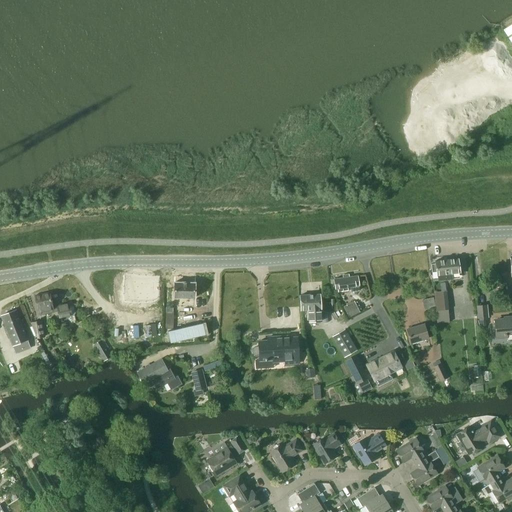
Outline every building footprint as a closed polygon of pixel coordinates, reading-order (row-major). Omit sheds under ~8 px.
[(511,23),(502,30),(511,45),(511,23)] [(457,258),(443,260),(445,274),(445,279),(452,278),(451,273),(459,272),(457,258)] [(430,264),(431,270),(431,271),(436,271),(436,275),(437,280),(445,279),(445,274),(443,260),(434,261),(435,263),(432,264),(430,264)] [(342,277),(340,277),(333,279),(334,288),(350,286),(351,290),(358,289),(357,285),(358,284),(356,276),(356,275),(347,276),(347,274),(342,275),(342,277)] [(148,282),(120,282),(120,296),(148,296),(148,282)] [(174,297),(194,297),(194,293),(194,282),(174,282),(174,297)] [(38,315),(39,315),(57,311),(59,317),(71,314),(74,314),(75,313),(73,307),(72,306),(69,307),(69,303),(52,307),(49,293),(35,296),(38,315)] [(299,295),(299,296),(300,310),(307,309),(308,321),(320,320),(319,308),(318,294),(299,295)] [(345,310),(348,316),(358,311),(355,305),(345,310)] [(486,320),(486,318),(487,317),(486,306),(477,306),(478,318),(479,318),(479,321),(486,320)] [(1,316),(12,346),(27,340),(15,310),(1,316)] [(511,335),(511,317),(504,318),(504,319),(504,320),(494,321),(496,339),(506,338),(506,336),(511,335)] [(204,331),(204,319),(168,318),(168,330),(204,331)] [(30,323),(37,338),(45,337),(41,320),(30,323)] [(406,329),(410,343),(428,338),(423,324),(406,329)] [(333,337),(345,357),(357,350),(350,338),(345,330),(333,337)] [(251,351),(251,352),(251,353),(252,353),(252,354),(253,355),(254,355),(255,355),(260,355),(260,361),(273,361),(275,363),(277,362),(279,360),(285,360),(285,362),(286,364),(299,363),(297,337),(290,338),(290,336),(268,338),(268,341),(259,341),(259,347),(254,347),(253,347),(253,348),(252,348),(252,349),(251,349),(251,350),(251,351)] [(102,340),(92,345),(99,357),(108,351),(102,340)] [(370,365),(369,366),(376,380),(390,373),(389,371),(400,366),(394,352),(384,357),(385,358),(370,365)] [(355,355),(344,361),(352,376),(357,385),(368,379),(356,357),(355,355)] [(161,360),(137,373),(143,384),(151,380),(156,388),(166,383),(170,389),(180,384),(176,377),(173,379),(169,370),(167,371),(161,360)] [(433,367),(440,382),(448,378),(441,363),(433,367)] [(306,369),(307,380),(319,379),(315,369),(306,369)] [(191,373),(196,391),(205,388),(201,370),(191,373)] [(489,442),(499,436),(490,422),(473,432),(469,426),(456,434),(461,441),(457,444),(461,451),(465,448),(469,455),(482,447),(479,442),(486,438),(489,442)] [(315,448),(314,449),(318,456),(319,455),(324,464),(335,457),(331,449),(340,444),(334,434),(325,440),(323,438),(312,444),(315,448)] [(375,438),(367,443),(364,439),(353,446),(356,452),(355,452),(358,457),(359,457),(364,465),(366,464),(372,462),(372,461),(376,458),(373,453),(385,446),(378,434),(374,437),(375,438)] [(435,449),(441,445),(434,434),(428,437),(435,449)] [(230,441),(238,454),(245,449),(237,437),(230,441)] [(251,437),(245,441),(249,446),(254,442),(251,437)] [(411,457),(415,463),(418,461),(424,457),(421,451),(422,450),(415,439),(408,443),(408,442),(401,447),(401,448),(396,451),(403,462),(411,457)] [(272,457),(276,464),(277,463),(282,472),(294,465),(289,457),(301,450),(296,440),(283,448),(281,445),(270,451),(273,456),(272,457)] [(207,460),(216,475),(236,463),(226,448),(207,460)] [(418,461),(415,463),(418,469),(410,474),(417,485),(422,482),(423,483),(430,479),(429,477),(436,473),(430,462),(439,457),(435,451),(424,457),(418,461)] [(489,484),(499,478),(496,472),(504,467),(497,456),(491,460),(491,459),(484,463),(485,464),(477,468),(484,479),(486,478),(489,484)] [(225,484),(223,486),(226,492),(229,490),(232,495),(233,494),(237,500),(235,501),(239,507),(238,509),(237,510),(238,511),(247,511),(248,511),(249,511),(252,511),(252,509),(260,504),(254,495),(251,497),(249,493),(239,476),(225,484)] [(481,490),(485,496),(492,492),(498,502),(505,498),(508,502),(511,498),(511,481),(511,479),(503,484),(499,478),(489,484),(481,490)] [(299,504),(303,511),(307,511),(322,503),(317,494),(319,493),(314,484),(296,494),(302,503),(299,504)] [(431,495),(425,499),(432,510),(440,505),(444,511),(446,510),(454,505),(462,500),(454,487),(447,491),(445,487),(438,491),(437,490),(430,494),(431,495)] [(364,506),(368,511),(373,511),(387,504),(382,495),(379,496),(374,488),(356,498),(362,507),(364,506)] [(27,502),(24,497),(19,500),(22,505),(27,502)] [(350,500),(343,504),(347,510),(353,505),(350,500)] [(331,511),(330,510),(328,511),(322,503),(307,511),(331,511)]
